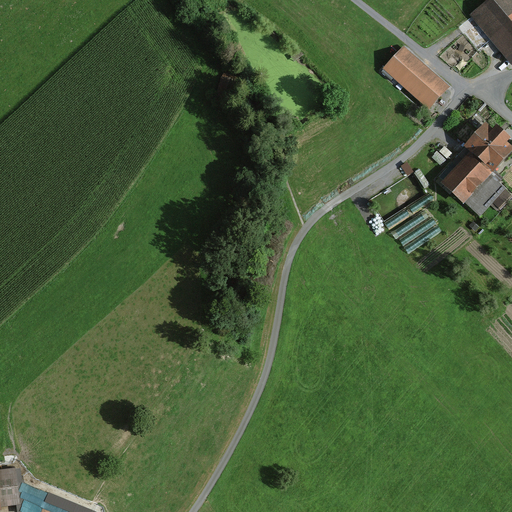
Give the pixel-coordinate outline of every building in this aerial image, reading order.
[(511,66),(511,0),(484,0),(468,14),(511,66)] [(403,46),(383,69),(431,109),(450,86),(403,46)] [(511,133),(502,124),(497,130),(490,123),(468,148),(496,173),(511,155),(511,142),(511,141),(511,139),(511,133)] [(469,155),(444,184),(483,217),(508,188),(469,155)] [(409,185),(376,205),(384,219),(417,199),(409,185)] [(0,510),(1,511),(1,508),(20,506),(15,468),(0,470),(0,510)]
